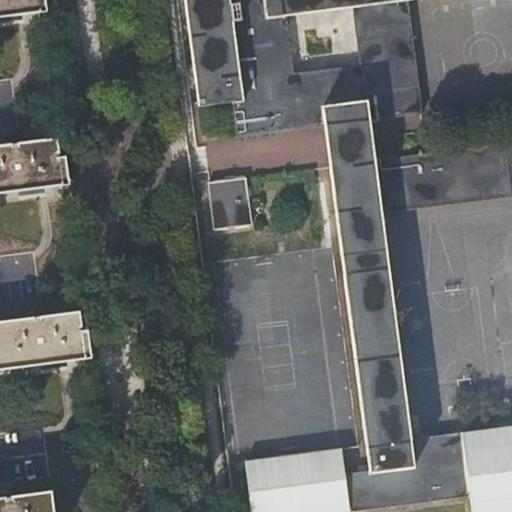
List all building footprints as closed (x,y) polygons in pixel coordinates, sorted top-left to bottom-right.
[(0,0),(0,14),(41,9),(41,8),(46,7),(45,0),(0,0)] [(186,0),(200,102),(233,98),(238,135),(325,124),(366,439),(412,435),(382,205),(511,187),(511,141),(376,159),(370,118),(421,112),(407,0),(186,0)] [(59,136),(0,144),(0,190),(65,181),(65,180),(70,180),(67,155),(61,156),(59,136)] [(246,175),(209,179),(215,224),(252,219),(246,175)] [(81,311),(0,321),(0,366),(87,355),(87,354),(92,353),(89,328),(83,329),(81,311)] [(511,511),(511,423),(412,435),(366,439),(370,468),(345,470),(342,446),(247,456),(252,511),(308,511),(475,492),(477,511),(511,511)] [(0,511),(54,511),(53,491),(0,497),(0,511)]
